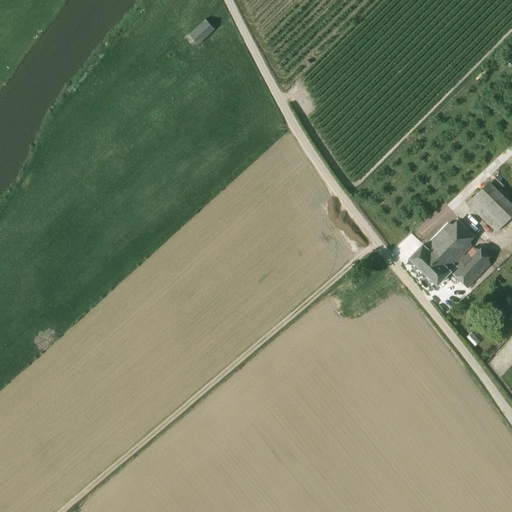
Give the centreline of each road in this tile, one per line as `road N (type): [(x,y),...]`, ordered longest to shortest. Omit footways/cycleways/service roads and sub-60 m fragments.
road 1 (unclassified): [(230,0),(312,156),(511,425)]
road 2 (track): [(61,511),(376,243)]
